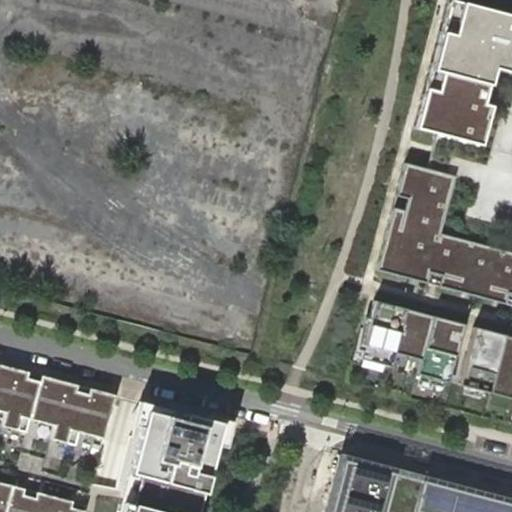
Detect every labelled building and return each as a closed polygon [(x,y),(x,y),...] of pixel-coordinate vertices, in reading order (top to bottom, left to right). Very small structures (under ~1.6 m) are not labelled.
[(268,17),(270,0),(233,0),(232,12),(268,17)] [(511,16),(449,0),(446,0),(412,128),(434,134),(425,169),(403,163),(375,270),(511,306),(511,16)] [(463,325),(373,301),(358,359),(389,367),(393,353),(420,360),(416,374),(447,382),(463,325)] [(511,337),(472,327),(457,385),(511,399),(511,337)] [(103,439),(114,395),(0,364),(0,411),(3,413),(0,426),(25,432),(28,419),(53,426),(49,439),(74,446),(78,432),(103,439)] [(141,428),(148,404),(139,401),(132,425),(141,428)] [(197,511),(215,445),(221,423),(148,404),(141,428),(118,511),(197,511)] [(224,447),(230,425),(221,423),(215,445),(224,447)] [(511,511),(511,500),(340,455),(325,511),(511,511)] [(83,511),(85,505),(0,482),(0,511),(83,511)]
